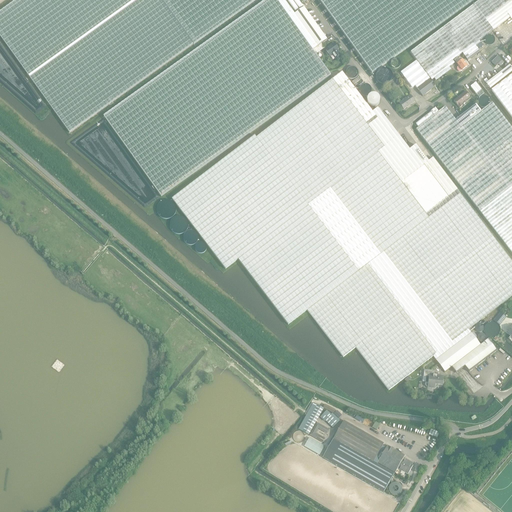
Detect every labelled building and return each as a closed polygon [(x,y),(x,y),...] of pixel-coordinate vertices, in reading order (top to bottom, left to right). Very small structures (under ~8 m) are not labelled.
[(15,0),(0,11),(0,36),(69,133),(193,44),(207,34),(255,0),(15,0)] [(316,55),(313,50),(276,0),(266,0),(198,49),(103,116),(129,152),(161,197),(247,135),(330,75),(316,55)] [(276,0),(313,50),(315,49),(321,44),(327,40),(304,7),(294,14),(283,0),(276,0)] [(288,0),(295,11),(303,6),(299,0),(288,0)] [(319,0),(372,73),(473,0),(319,0)] [(511,0),(481,0),(475,5),(486,20),(511,0)] [(511,19),(511,0),(486,20),(494,30),(510,18),(511,20),(511,19)] [(474,45),(494,30),(486,20),(475,5),(411,53),(431,80),(434,79),(436,81),(451,70),(449,67),(454,63),(452,61),(462,54),(474,45)] [(475,46),(474,45),(462,54),(467,61),(479,52),(478,50),(483,46),(480,43),(475,46)] [(315,49),(313,50),(316,55),(325,48),(321,44),(315,49)] [(335,59),(340,56),(337,51),(338,50),(334,44),(325,50),(330,57),(332,55),(335,59)] [(504,63),(501,61),(498,57),(492,62),(496,66),(498,64),(500,66),(504,63)] [(454,60),(459,67),(457,68),(457,69),(458,71),(460,72),(462,70),(462,71),(468,67),(463,60),(462,60),(460,58),(457,60),(456,59),(454,60)] [(423,96),(434,88),(428,80),(429,79),(416,61),(401,73),(412,88),(415,86),(423,96)] [(486,79),(484,81),(486,84),(490,89),(511,72),(511,68),(510,65),(509,66),(508,67),(507,68),(498,74),(489,82),(486,79)] [(342,73),(332,80),(366,124),(376,116),(372,112),(342,73)] [(511,74),(491,90),(511,117),(511,74)] [(255,136),(172,199),(226,269),(238,260),(260,288),(288,325),(307,311),(307,310),(367,264),(459,193),(433,158),(431,160),(428,162),(426,158),(416,145),(409,150),(397,134),(395,131),(390,125),(378,109),(372,112),(376,116),(366,124),(332,80),(256,138),(255,136)] [(484,94),(480,88),(476,83),(470,87),(479,98),(484,94)] [(461,104),(470,97),(465,92),(454,101),(459,108),(462,106),(461,104)] [(369,94),(369,106),(379,106),(379,94),(369,94)] [(403,109),(414,102),(410,96),(399,103),(403,109)] [(416,129),(415,129),(470,199),(483,216),(486,220),(511,253),(511,129),(491,103),(488,106),(486,107),(480,112),(460,127),(455,120),(451,116),(445,107),(438,112),(435,108),(430,112),(431,112),(433,116),(419,127),(416,129)] [(475,105),(455,120),(460,127),(480,112),(475,105)] [(367,264),(307,310),(307,311),(343,358),(356,348),(388,391),(433,357),(445,372),(449,369),(451,367),(456,374),(465,367),(469,373),(479,365),(497,352),(488,339),(480,345),(468,330),(511,296),(511,261),(460,194),(459,193),(367,264)] [(500,312),(493,321),(500,326),(506,318),(500,312)] [(499,330),(499,329),(499,327),(498,325),(497,324),(495,323),(494,322),(492,322),(490,322),(488,322),(487,323),(486,323),(484,325),(483,326),(483,328),(482,329),(482,330),(483,332),(483,334),(484,335),(485,336),(486,337),(488,338),(490,339),(491,339),(493,338),(494,338),(496,337),(497,336),(498,335),(499,333),(499,332),(499,330)] [(429,377),(429,384),(425,383),(425,384),(425,385),(425,386),(426,386),(427,387),(428,387),(428,388),(434,388),(435,388),(436,388),(437,387),(437,386),(438,386),(438,385),(442,385),(443,376),(433,375),(433,372),(424,371),(424,377),(429,377)] [(309,435),(324,409),(317,405),(302,432),(309,435)] [(339,421),(332,413),(331,415),(326,411),(321,416),(332,428),(339,421)] [(378,430),(382,423),(376,420),(373,428),(378,430)] [(333,439),(323,458),(384,492),(394,474),(377,464),(377,463),(374,461),(384,443),(343,421),(333,439)] [(324,439),(318,436),(314,434),(318,428),(327,433),(328,430),(316,423),(309,435),(323,443),(324,439)] [(304,447),(321,455),(322,452),(324,453),(328,447),(309,437),(304,447)] [(398,469),(402,460),(405,456),(387,446),(377,463),(395,473),(398,469)] [(408,475),(413,466),(408,463),(410,461),(406,460),(405,461),(402,460),(398,469),(408,475)]
